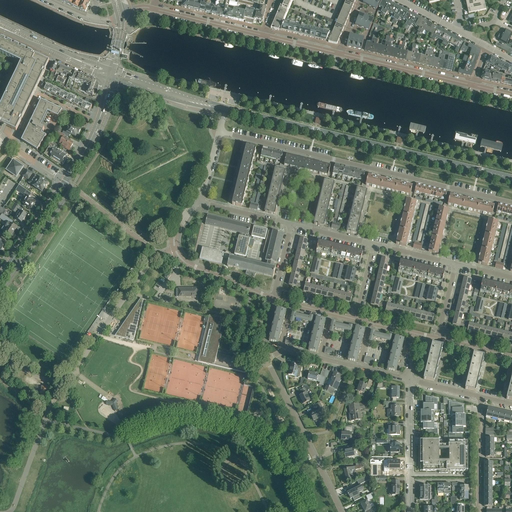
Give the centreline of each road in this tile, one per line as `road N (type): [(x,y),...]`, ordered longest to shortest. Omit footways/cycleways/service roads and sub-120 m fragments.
road 1 (residential): [(220,131),(511,202)]
road 2 (secondary): [(511,178),(226,108)]
road 3 (residential): [(340,511),(266,359)]
road 4 (residential): [(273,298),(177,254),(174,234),(195,201)]
road 5 (residential): [(338,53),(471,84)]
road 6 (residential): [(98,122),(37,93),(14,142)]
road 7 (residential): [(111,73),(0,24)]
road 8 (secondary): [(226,108),(111,73)]
